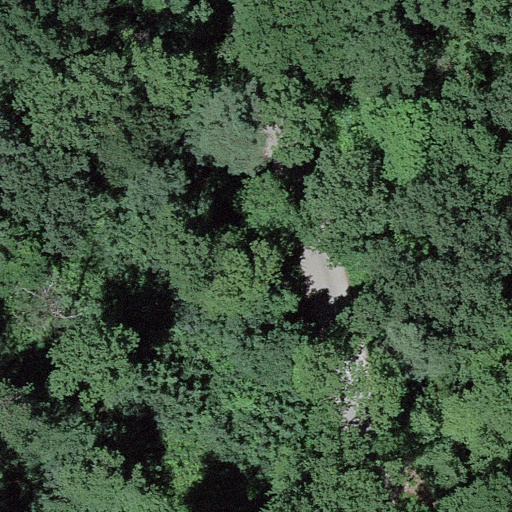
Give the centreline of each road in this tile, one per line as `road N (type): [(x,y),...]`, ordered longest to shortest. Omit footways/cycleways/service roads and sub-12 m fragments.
road 1 (unclassified): [(364,511),(349,397),(245,0)]
road 2 (track): [(445,511),(349,397)]
